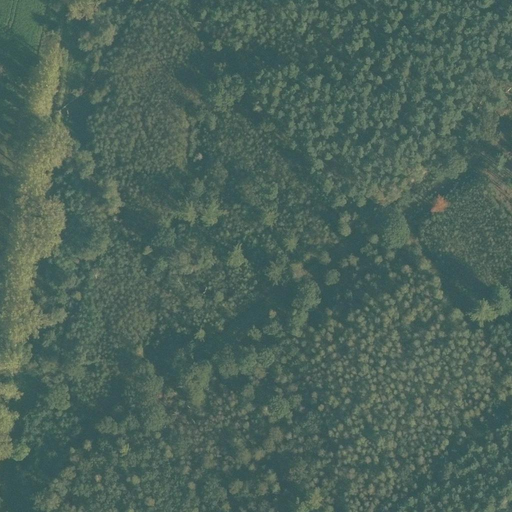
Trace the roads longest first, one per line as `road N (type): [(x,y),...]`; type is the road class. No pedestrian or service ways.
road 1 (track): [(80,0),(5,511)]
road 2 (track): [(511,132),(230,336)]
